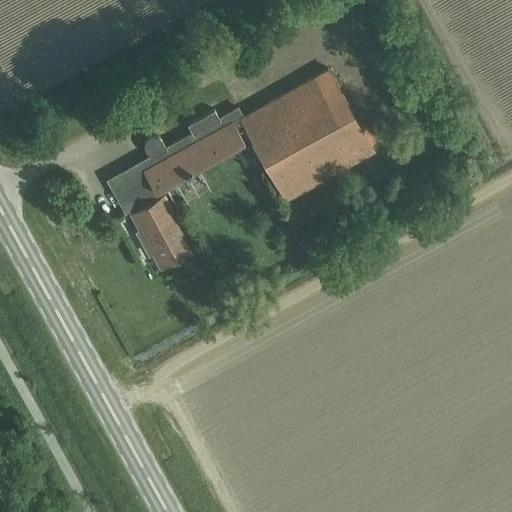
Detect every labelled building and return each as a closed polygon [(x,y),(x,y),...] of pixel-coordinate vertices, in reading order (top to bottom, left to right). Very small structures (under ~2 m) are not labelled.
[(0,0),(0,32),(22,24),(20,20),(31,16),(33,20),(57,11),(52,0),(0,0)] [(30,79),(61,66),(47,34),(17,47),(30,79)] [(328,68),(240,116),(251,135),(285,197),(373,149),(328,68)] [(251,135),(240,116),(236,108),(219,117),(214,109),(187,124),(192,132),(166,147),(162,141),(161,139),(160,138),(159,137),(157,136),(155,136),(154,136),(152,136),(150,136),(149,137),(148,138),(146,139),(145,140),(145,142),(144,143),(144,145),(144,147),(145,148),(145,150),(146,151),(147,152),(149,153),(150,154),(152,155),(150,164),(142,169),(154,189),(144,194),(138,182),(127,188),(137,205),(143,202),(144,205),(152,201),(150,197),(166,188),(164,184),(185,172),(186,173),(191,170),(191,169),(251,135)] [(163,194),(152,201),(144,205),(131,213),(140,229),(136,231),(149,253),(152,252),(160,266),(182,254),(177,243),(189,236),(197,250),(198,249),(180,217),(177,219),(163,194)]
